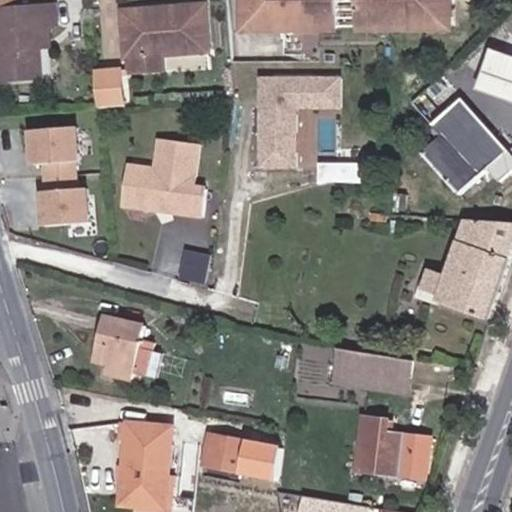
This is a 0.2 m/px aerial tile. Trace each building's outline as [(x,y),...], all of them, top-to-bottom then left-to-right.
[(20,0),(0,0),(0,57),(4,57),(7,83),(44,79),(41,50),(40,41),(53,40),(52,28),(61,26),(60,10),(22,13),(20,0)] [(249,0),(249,33),(450,28),(449,0),(249,0)] [(122,9),(126,55),(164,52),(211,47),(207,1),(122,9)] [(54,48),(53,40),(40,41),(41,50),(54,48)] [(500,86),(496,128),(511,145),(511,54),(492,48),(482,81),(500,86)] [(164,52),(126,55),(127,70),(165,67),(164,52)] [(340,111),(340,78),(257,78),(257,170),(296,172),(295,110),(340,111)] [(511,145),(496,128),(464,94),(434,121),(445,135),(427,151),(464,191),(494,164),(505,175),(511,168),(511,145)] [(71,133),(27,138),(30,166),(68,162),(74,161),(71,133)] [(126,173),(122,201),(141,201),(152,211),(155,208),(160,208),(165,209),(170,214),(201,220),(206,192),(192,190),(198,146),(160,140),(155,170),(146,177),(126,173)] [(68,162),(30,166),(31,180),(43,179),(44,193),(72,190),(68,162)] [(44,193),(39,193),(43,227),(87,223),(83,188),(72,190),(44,193)] [(374,197),(373,211),(396,212),(396,198),(374,197)] [(141,201),(122,201),(122,206),(136,208),(143,212),(152,214),(152,211),(141,201)] [(442,296),(494,313),(511,260),(511,217),(471,218),(453,269),(435,264),(429,280),(445,285),(442,296)] [(365,218),(364,228),(371,228),(372,218),(365,218)] [(192,247),(186,275),(212,280),(218,252),(192,247)] [(359,263),(357,276),(366,277),(367,264),(359,263)] [(425,291),(442,296),(445,285),(429,280),(425,291)] [(95,358),(109,362),(117,363),(115,373),(133,377),(134,372),(156,377),(162,352),(153,350),(153,344),(142,340),(146,325),(106,316),(95,358)] [(379,383),(382,368),(413,373),(415,355),(343,345),(341,361),(339,377),(379,383)] [(117,363),(109,362),(107,371),(115,373),(117,363)] [(382,368),(379,383),(410,388),(413,373),(382,368)] [(132,435),(133,420),(126,420),(124,435),(132,435)] [(176,422),(133,420),(132,435),(130,464),(129,484),(128,499),(143,501),(170,502),(173,472),(176,422)] [(433,475),(435,435),(392,434),(392,421),(365,420),(364,448),(373,448),(373,474),(433,475)] [(241,464),(244,436),(217,431),(212,459),(241,464)] [(255,437),(244,436),(241,464),(250,466),(255,437)] [(129,484),(130,464),(122,464),(121,484),(129,484)] [(178,511),(182,472),(173,472),(170,502),(143,501),(142,511),(156,511),(178,511)] [(290,480),(281,479),(280,487),(290,488),(290,480)] [(307,511),(379,511),(381,505),(312,491),(307,511)]
